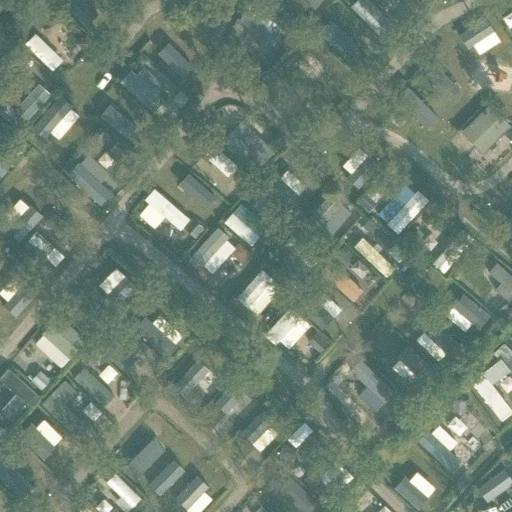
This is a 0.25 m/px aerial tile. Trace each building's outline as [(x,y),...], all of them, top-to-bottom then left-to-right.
[(76,0),(67,7),(85,31),(106,15),(94,0),(76,0)] [(303,0),(316,9),(322,0),(303,0)] [(369,0),(356,0),(350,6),(379,38),(393,25),(369,0)] [(508,67),(511,63),(511,46),(491,21),(478,31),(508,67)] [(350,65),(370,47),(346,22),(326,40),(350,65)] [(144,52),(178,84),(198,63),(163,31),(144,52)] [(24,44),(52,71),(63,60),(35,33),(24,44)] [(85,37),(81,42),(81,47),(86,51),(93,44),(85,37)] [(19,51),(14,58),(23,66),(28,60),(19,51)] [(139,56),(133,63),(137,66),(142,66),(146,62),(139,56)] [(464,104),(479,89),(453,64),(438,79),(464,104)] [(35,81),(10,120),(24,129),(49,90),(35,81)] [(63,122),(77,105),(64,94),(30,134),(50,151),(70,128),(63,122)] [(128,143),(139,131),(105,100),(94,113),(128,143)] [(427,128),(439,116),(424,101),(412,114),(427,128)] [(488,102),(462,133),(486,153),(511,123),(488,102)] [(244,124),(225,144),(249,167),(268,147),(244,124)] [(275,138),(267,146),(275,153),(283,145),(275,138)] [(225,178),(237,166),(209,139),(197,152),(225,178)] [(352,189),(369,161),(342,145),(325,173),(352,189)] [(85,193),(107,173),(88,153),(66,173),(85,193)] [(290,199),(301,189),(282,169),(271,179),(290,199)] [(242,173),(236,181),(245,189),(251,181),(242,173)] [(177,196),(192,210),(199,203),(216,219),(227,207),(195,177),(177,196)] [(396,234),(428,202),(407,182),(376,215),(396,234)] [(178,232),(190,219),(156,188),(135,211),(154,229),(164,219),(178,232)] [(241,202),(222,222),(250,247),(268,227),(241,202)] [(365,216),(359,223),(367,230),(373,224),(365,216)] [(191,222),(186,228),(195,236),(201,230),(191,222)] [(216,226),(186,260),(200,272),(230,238),(216,226)] [(37,230),(17,250),(27,261),(37,251),(52,267),(63,256),(37,230)] [(410,231),(404,238),(412,245),(418,238),(410,231)] [(362,236),(352,247),(386,279),(396,269),(362,236)] [(453,238),(431,261),(444,273),(466,249),(453,238)] [(326,239),(318,248),(324,254),(332,245),(326,239)] [(238,245),(233,251),(233,256),(239,261),(247,253),(238,245)] [(343,248),(338,254),(345,260),(350,255),(343,248)] [(505,298),(511,303),(511,302),(511,275),(492,257),(483,267),(500,284),(484,301),(494,310),(505,298)] [(76,290),(98,304),(115,279),(92,265),(76,290)] [(261,269),(234,298),(248,311),(276,282),(261,269)] [(0,273),(0,289),(15,302),(23,291),(0,273)] [(349,276),(337,288),(353,303),(364,291),(349,276)] [(287,288),(279,296),(287,304),(295,296),(287,288)] [(453,300),(477,326),(487,316),(463,291),(453,300)] [(326,334),(337,324),(318,304),(307,314),(326,334)] [(504,305),(498,312),(504,318),(511,312),(504,305)] [(267,335),(287,352),(310,324),(290,308),(267,335)] [(161,357),(181,337),(156,311),(136,331),(161,357)] [(58,317),(42,335),(68,359),(85,342),(58,317)] [(423,327),(450,359),(461,351),(434,318),(423,327)] [(124,374),(143,355),(123,335),(104,355),(124,374)] [(412,375),(424,363),(407,344),(394,356),(412,375)] [(503,344),(492,354),(496,358),(500,354),(506,359),(511,353),(503,344)] [(84,354),(83,363),(96,363),(96,355),(84,354)] [(197,358),(172,384),(185,396),(209,370),(197,358)] [(491,385),(509,372),(500,360),(482,373),(481,372),(469,381),(500,422),(511,413),(491,385)] [(363,361),(342,380),(373,414),(395,394),(363,361)] [(83,366),(72,378),(104,407),(115,395),(83,366)] [(28,407),(38,396),(8,369),(0,377),(0,381),(15,395),(0,412),(12,422),(27,406),(28,407)] [(41,374),(33,383),(40,390),(48,381),(41,374)] [(63,405),(75,392),(64,381),(41,405),(75,437),(85,427),(63,405)] [(233,381),(214,406),(224,414),(243,388),(233,381)] [(254,388),(245,398),(255,406),(264,396),(254,388)] [(402,401),(393,409),(402,418),(411,409),(402,401)] [(453,401),(452,410),(464,412),(465,402),(453,401)] [(248,443),(274,418),(265,409),(239,434),(248,443)] [(102,415),(93,424),(102,432),(111,424),(102,415)] [(459,437),(467,427),(453,415),(445,425),(459,437)] [(450,472),(460,460),(449,450),(457,442),(436,423),(418,443),(450,472)] [(153,436),(165,447),(175,437),(163,425),(153,436)] [(29,444),(46,464),(59,453),(41,433),(29,444)] [(123,470),(135,481),(165,449),(153,438),(123,470)] [(283,446),(279,458),(291,461),(294,449),(283,446)] [(409,447),(402,457),(416,466),(423,457),(409,447)] [(158,486),(168,496),(199,464),(188,454),(158,486)] [(0,479),(16,498),(30,485),(2,455),(0,457),(0,479)] [(409,464),(391,485),(421,511),(439,490),(409,464)] [(317,479),(308,487),(323,504),(352,478),(343,469),(324,486),(317,479)] [(470,496),(485,511),(487,511),(511,489),(511,485),(498,470),(470,496)] [(116,473),(104,484),(129,509),(140,498),(116,473)] [(286,511),(293,511),(305,506),(290,480),(274,489),(286,511)] [(165,511),(201,511),(203,510),(183,492),(165,511)]
